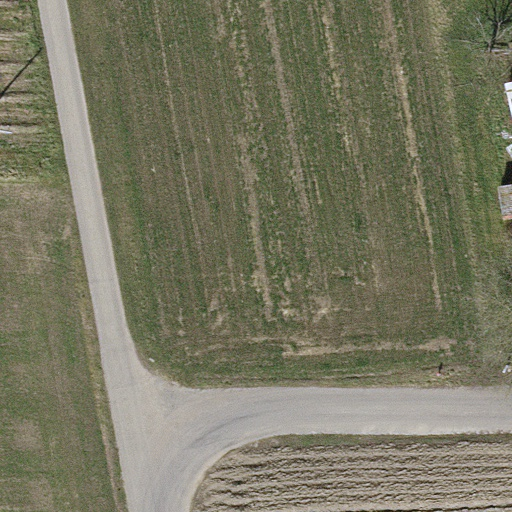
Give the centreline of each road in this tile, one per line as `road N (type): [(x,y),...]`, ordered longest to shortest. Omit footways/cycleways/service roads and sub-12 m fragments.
road 1 (track): [(64,0),(157,511)]
road 2 (track): [(140,417),(511,414)]
